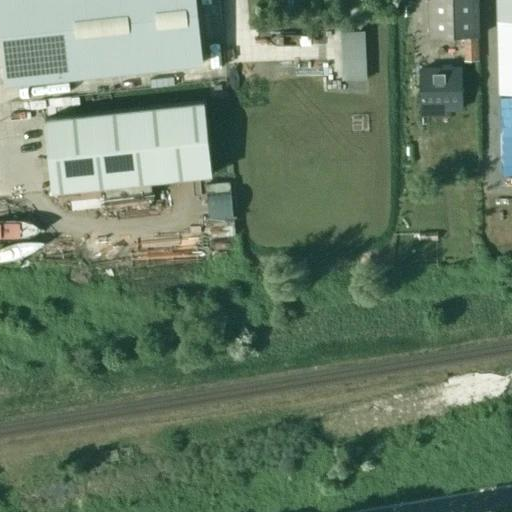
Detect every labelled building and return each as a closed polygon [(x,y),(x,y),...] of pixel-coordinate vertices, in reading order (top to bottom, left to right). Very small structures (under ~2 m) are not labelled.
[(0,0),(0,31),(6,84),(152,68),(145,0),(0,0)] [(145,0),(152,68),(204,63),(196,0),(145,0)] [(428,0),(429,35),(478,34),(477,0),(428,0)] [(511,89),(511,0),(497,0),(499,90),(511,89)] [(340,62),(361,62),(360,30),(339,31),(340,62)] [(463,43),(464,60),(478,60),(478,43),(463,43)] [(461,67),(420,68),(421,123),(422,123),(422,104),(443,104),(443,108),(462,107),(461,67)] [(213,174),(205,101),(145,108),(153,180),(213,174)] [(54,191),(153,180),(145,108),(46,118),(54,191)] [(0,235),(20,236),(21,221),(0,219),(0,235)]
